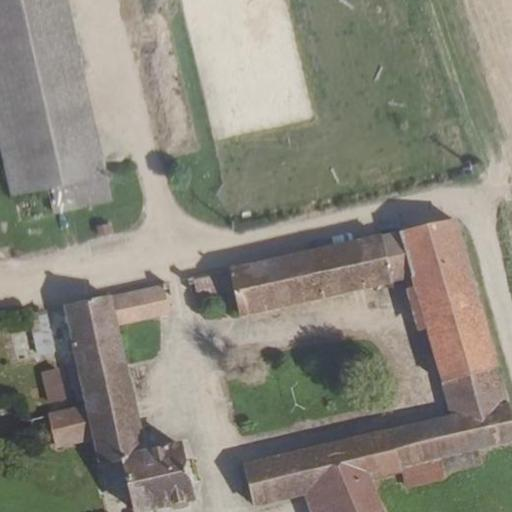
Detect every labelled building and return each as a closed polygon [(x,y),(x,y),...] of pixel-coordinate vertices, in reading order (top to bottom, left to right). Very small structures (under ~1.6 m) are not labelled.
[(42,0),(0,0),(0,31),(33,16),(45,11),(45,7),(42,0)] [(58,4),(66,0),(42,0),(45,7),(45,11),(58,4)] [(45,11),(33,16),(67,181),(92,175),(58,4),(45,11)] [(33,16),(0,31),(0,195),(67,181),(33,16)] [(67,181),(0,195),(0,196),(8,221),(96,203),(92,175),(67,181)] [(511,422),(452,220),(229,269),(232,285),(238,314),(407,277),(412,290),(450,415),(247,464),(257,505),(311,491),(375,475),(408,466),(443,458),(481,448),(511,439),(511,422)] [(101,235),(98,223),(85,227),(89,238),(101,235)] [(185,279),(189,296),(232,285),(229,269),(185,279)] [(112,323),(165,311),(159,285),(63,306),(76,361),(63,364),(70,388),(83,385),(88,409),(44,418),(52,450),(96,440),(100,457),(87,462),(91,473),(99,472),(101,481),(129,473),(139,511),(154,511),(194,502),(182,446),(144,455),(112,323)] [(31,314),(36,349),(51,347),(46,311),(31,314)] [(13,338),(18,354),(33,349),(28,333),(13,338)] [(57,368),(39,373),(47,404),(65,399),(57,368)] [(446,469),(483,459),(481,448),(443,458),(446,469)] [(413,483),(447,473),(446,469),(443,458),(408,466),(413,483)] [(375,475),(311,491),(319,511),(366,511),(388,506),(382,492),(375,475)]
